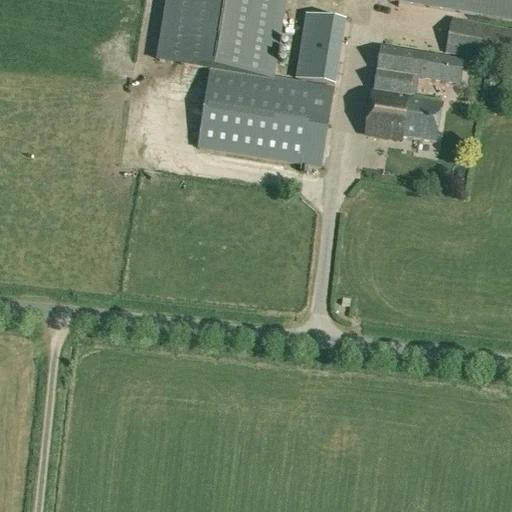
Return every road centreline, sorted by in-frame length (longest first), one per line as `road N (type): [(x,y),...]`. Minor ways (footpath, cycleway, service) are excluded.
road 1 (unclassified): [(511,361),(0,306)]
road 2 (unknown): [(42,511),(61,312)]
